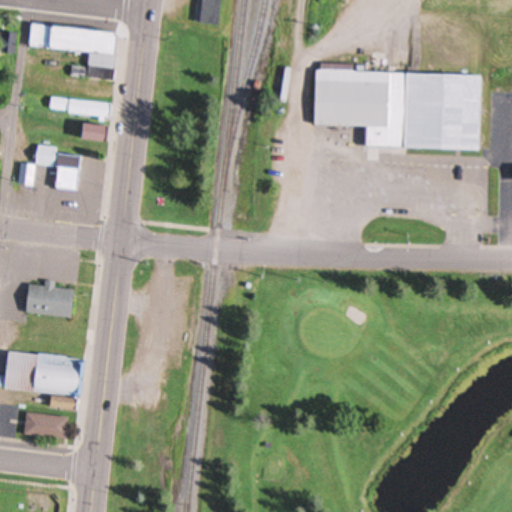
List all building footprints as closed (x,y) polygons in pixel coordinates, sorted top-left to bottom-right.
[(199,24),(214,27),(216,15),(201,12),(199,24)] [(87,55),(83,96),(108,98),(114,35),(29,27),(27,49),(87,55)] [(0,55),(16,56),(17,35),(0,33),(0,55)] [(81,79),(82,70),(71,69),(70,78),(81,79)] [(317,73),(315,127),(367,129),(366,150),(404,151),(406,76),(317,73)] [(406,76),(404,151),(479,153),(481,78),(406,76)] [(106,115),(105,102),(66,104),(66,117),(106,115)] [(102,129),(79,125),(75,141),(99,146),(102,129)] [(82,158),(55,155),(55,148),(35,146),(33,166),(20,165),(18,186),(34,187),(36,167),(54,169),(52,190),(79,193),(82,158)] [(72,288),(26,283),(24,314),(70,318),(72,288)] [(78,398),(82,359),(5,352),(1,389),(49,394),(48,407),(72,410),(73,398),(78,398)] [(22,436),(66,441),(68,418),(24,414),(22,436)]
